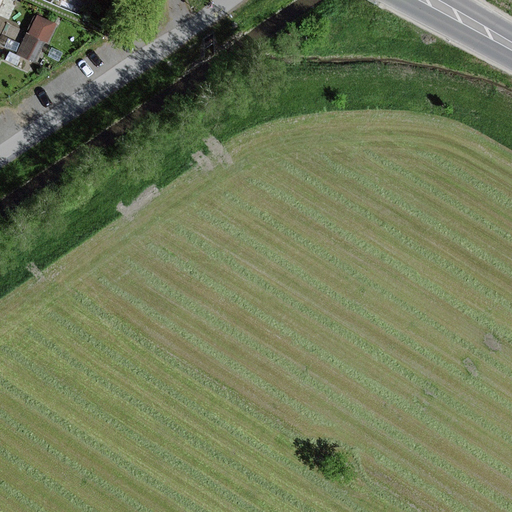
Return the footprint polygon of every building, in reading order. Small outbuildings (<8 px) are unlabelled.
[(29,34),(26,33),(16,55),(35,64),(46,42),(48,43),(57,25),(38,15),(29,34)] [(22,31),(13,28),(8,39),(17,43),(22,31)] [(65,48),(57,44),(55,49),(63,52),(65,48)] [(63,54),(52,48),(49,54),(48,57),(59,62),(63,54)] [(21,58),(10,52),(5,61),(17,67),(21,58)]
